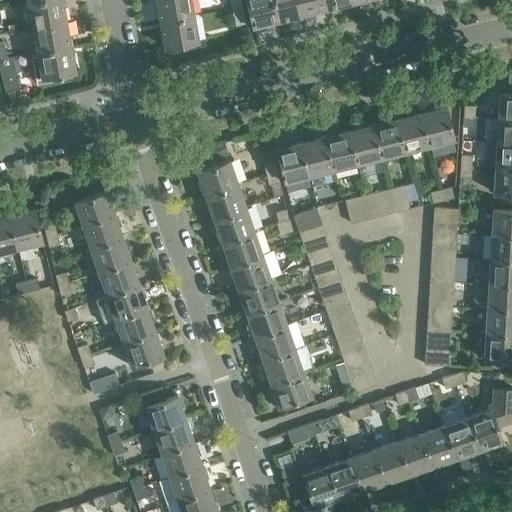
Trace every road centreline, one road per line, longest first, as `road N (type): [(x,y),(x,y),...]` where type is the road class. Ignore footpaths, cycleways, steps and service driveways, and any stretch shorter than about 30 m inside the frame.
road 1 (residential): [(265,511),(132,121)]
road 2 (residential): [(132,121),(511,28)]
road 3 (residential): [(0,153),(132,121)]
road 4 (residential): [(132,121),(110,0)]
